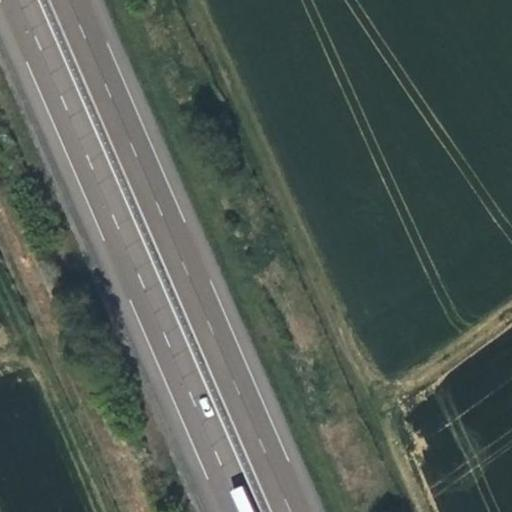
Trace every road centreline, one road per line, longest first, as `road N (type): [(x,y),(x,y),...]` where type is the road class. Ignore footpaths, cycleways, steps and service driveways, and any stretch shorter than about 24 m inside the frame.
road 1 (motorway): [(22,0),(244,511)]
road 2 (motorway): [(294,511),(73,0)]
road 3 (track): [(377,406),(195,0)]
road 4 (track): [(0,362),(22,346),(98,511)]
road 5 (track): [(511,309),(377,406)]
